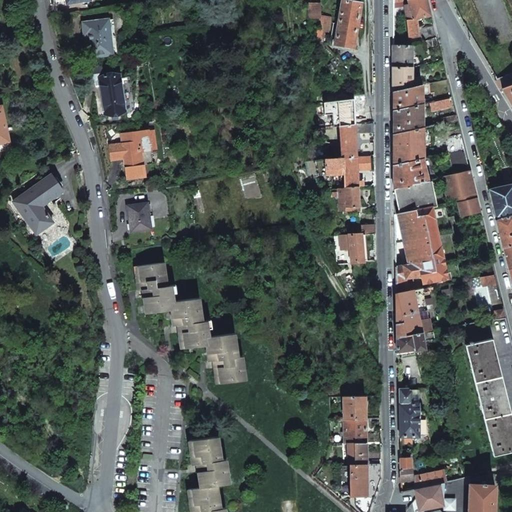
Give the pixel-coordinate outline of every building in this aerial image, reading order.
[(345,0),(341,0),(334,45),(353,48),(361,3),(345,0)] [(402,0),(392,0),(392,8),(403,6),(402,0)] [(426,0),(408,0),(409,4),(414,19),(416,19),(430,15),(427,4),(426,0)] [(308,5),(308,18),(318,18),(318,4),(310,3),(310,5),(308,5)] [(408,8),(405,8),(406,20),(414,19),(409,4),(407,5),(408,8)] [(320,16),(317,30),(328,32),(330,17),(320,16)] [(87,34),(89,57),(112,55),(108,19),(83,22),(85,34),(87,34)] [(414,19),(406,20),(408,38),(419,37),(416,19),(414,19)] [(433,26),(420,30),(423,42),(424,42),(436,37),(433,26)] [(436,37),(424,42),(426,49),(438,45),(436,37)] [(412,45),(393,45),(393,56),(393,67),(411,68),(412,45)] [(99,80),(104,115),(126,111),(119,74),(103,77),(102,66),(86,68),(88,82),(99,80)] [(411,68),(393,67),(393,80),(393,92),(411,87),(411,68)] [(511,84),(502,88),(511,104),(511,105),(511,84)] [(411,87),(393,92),(393,105),(393,110),(422,103),(422,85),(411,87)] [(331,111),(332,127),(338,126),(355,124),(355,122),(355,121),(366,119),(364,95),(336,97),(336,101),(325,102),(326,112),(331,111)] [(449,98),(429,102),(431,110),(450,106),(449,98)] [(422,103),(393,110),(393,127),(393,134),(422,127),(422,107),(422,103)] [(0,150),(11,149),(9,141),(1,106),(0,106),(0,150)] [(456,115),(441,118),(441,123),(457,120),(456,115)] [(357,157),(356,134),(370,133),(371,123),(355,124),(338,126),(340,158),(357,157)] [(422,127),(393,134),(393,150),(393,165),(422,159),(423,158),(422,127)] [(124,158),(127,178),(145,176),(143,165),(153,164),(148,130),(121,134),(122,144),(109,145),(111,160),(124,158)] [(460,133),(444,138),(447,153),(464,149),(460,133)] [(464,149),(447,153),(453,174),(469,170),(464,149)] [(480,153),(485,177),(492,175),(486,151),(480,153)] [(357,170),(370,169),(370,156),(357,157),(357,160),(357,170)] [(357,157),(340,158),(324,159),(325,175),(343,173),(344,188),(358,187),(363,186),(363,182),(358,182),(357,170),(357,160),(357,157)] [(422,159),(393,165),(393,185),(393,189),(394,189),(396,188),(426,181),(428,180),(422,159)] [(453,174),(442,177),(447,198),(456,196),(475,192),(469,170),(453,174)] [(12,201),(36,233),(52,222),(41,206),(63,191),(50,174),(12,201)] [(428,180),(426,181),(427,187),(426,187),(431,206),(432,207),(436,206),(431,180),(428,180)] [(426,181),(396,188),(401,213),(431,206),(426,187),(427,187),(426,181)] [(511,183),(488,189),(496,220),(511,215),(511,183)] [(359,210),(358,187),(344,188),(337,188),(337,196),(344,196),(344,202),(338,203),(338,211),(359,210)] [(456,196),(460,215),(470,214),(479,212),(475,192),(456,196)] [(126,205),(130,232),(151,229),(147,202),(126,205)] [(399,213),(397,214),(408,264),(402,265),(405,278),(406,282),(412,281),(411,277),(420,275),(422,283),(447,278),(442,257),(443,257),(440,245),(434,219),(432,207),(431,206),(401,213),(399,213)] [(511,215),(496,220),(503,248),(511,245),(511,215)] [(360,225),(361,234),(374,233),(374,225),(360,225)] [(348,235),(351,263),(355,263),(363,262),(361,234),(348,235)] [(511,245),(503,248),(508,266),(511,284),(511,245)] [(213,360),(216,384),(241,380),(240,372),(244,372),(242,356),(233,357),(230,333),(205,336),(204,328),(207,327),(206,320),(198,321),(195,297),(170,301),(167,285),(163,286),(160,262),(134,266),(138,290),(142,289),(145,313),(171,309),(173,326),(178,325),(181,348),(206,345),(208,361),(213,360)] [(402,265),(394,267),(395,294),(408,291),(405,278),(402,265)] [(494,274),(479,277),(482,288),(497,285),(494,274)] [(362,297),(374,297),(376,297),(375,286),(362,286),(362,297)] [(408,291),(395,294),(395,315),(396,337),(422,333),(414,294),(413,290),(408,291)] [(503,309),(494,311),(495,318),(504,316),(503,309)] [(505,317),(487,321),(491,338),(505,393),(511,390),(511,345),(505,318),(505,317)] [(422,333),(396,337),(396,352),(415,349),(415,350),(425,348),(423,338),(422,333)] [(491,338),(465,345),(493,456),(511,451),(511,419),(505,393),(491,338)] [(417,369),(398,370),(399,385),(417,385),(417,369)] [(408,388),(399,388),(400,437),(411,437),(419,437),(418,402),(417,402),(411,402),(411,391),(410,389),(408,388)] [(343,396),(343,419),(365,419),(364,396),(343,396)] [(343,419),(344,444),(345,444),(366,443),(365,433),(365,419),(343,419)] [(365,433),(366,443),(379,443),(379,433),(365,433)] [(225,511),(224,507),(220,508),(218,492),(214,493),(213,485),(225,483),(224,475),(228,475),(225,459),(221,459),(219,444),(215,444),(214,437),(189,440),(192,464),(197,464),(200,487),(188,489),(190,511),(225,511)] [(347,449),(348,464),(366,464),(366,461),(366,447),(366,443),(345,444),(345,449),(347,449)] [(366,447),(366,461),(380,461),(380,459),(380,446),(366,447)] [(407,457),(400,457),(400,481),(412,480),(410,457),(407,457)] [(340,464),(340,494),(349,494),(348,464),(344,464),(340,464)] [(367,496),(366,464),(348,464),(349,494),(349,496),(355,496),(355,507),(360,511),(368,511),(373,499),(367,496)] [(443,470),(418,476),(415,476),(414,488),(444,481),(445,481),(443,470)] [(416,496),(419,510),(420,510),(440,506),(442,505),(443,504),(442,503),(443,502),(443,501),(444,481),(414,488),(416,496)] [(469,482),(468,511),(494,511),(495,483),(469,482)] [(456,497),(446,497),(447,510),(457,510),(456,497)]
